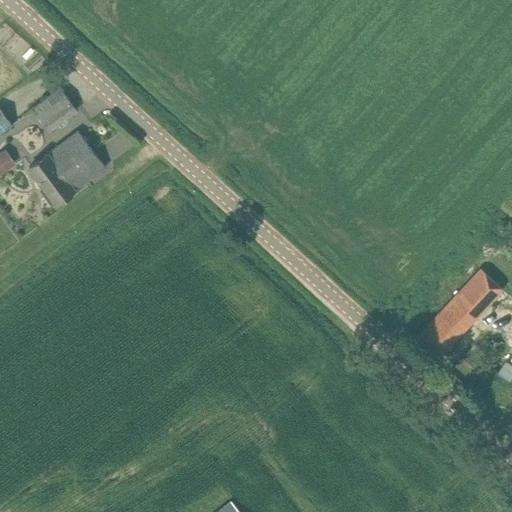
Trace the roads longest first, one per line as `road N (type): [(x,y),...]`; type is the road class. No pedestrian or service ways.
road 1 (unclassified): [(511,461),(9,0)]
road 2 (track): [(162,140),(0,271)]
